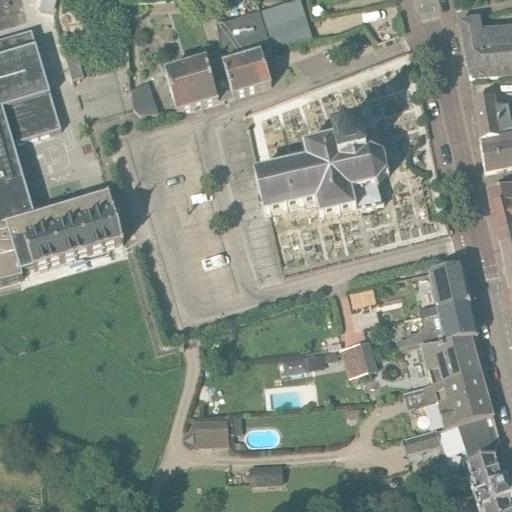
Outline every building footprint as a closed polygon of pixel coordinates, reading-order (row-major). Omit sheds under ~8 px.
[(272,89),(261,56),(260,56),(256,44),(267,40),(260,17),(246,22),(253,43),(250,44),(248,37),(246,34),(244,31),(240,30),(237,30),(233,31),(230,33),(229,36),(228,40),(228,43),(233,60),(238,59),(239,63),(224,68),(222,63),(233,101),(237,100),(272,89)] [(496,80),(511,78),(511,31),(480,35),(477,20),(458,25),(466,60),(499,57),(502,79),(479,81),(496,80)] [(17,38),(5,42),(0,43),(0,230),(34,220),(16,158),(12,147),(60,133),(50,99),(52,98),(39,56),(37,48),(36,48),(31,34),(17,38)] [(85,79),(78,56),(66,59),(73,83),(85,79)] [(470,81),(479,81),(502,79),(499,57),(466,60),(470,81)] [(166,75),(178,117),(233,101),(222,63),(207,67),(206,63),(166,75)] [(154,86),(135,87),(137,117),(156,116),(154,86)] [(511,137),(511,105),(496,108),(495,99),(474,102),(480,144),(511,137)] [(307,165),(258,176),(256,176),(265,219),(317,207),(320,222),(384,208),(379,191),(378,187),(387,176),(383,159),(376,156),(371,157),(365,130),(334,137),(335,142),(303,148),(307,165)] [(511,137),(480,144),(485,176),(511,170),(511,137)] [(511,226),(511,189),(488,193),(490,209),(497,234),(511,226)] [(22,277),(121,247),(124,248),(124,247),(125,246),(123,245),(109,197),(34,220),(0,230),(0,287),(23,281),(22,277)] [(511,226),(497,234),(510,294),(511,293),(511,226)] [(430,277),(435,303),(438,318),(472,309),(463,270),(430,277)] [(373,292),(361,295),(364,310),(376,308),(373,292)] [(438,318),(422,321),(420,322),(422,329),(416,337),(405,339),(406,342),(400,344),(400,346),(402,354),(420,349),(439,348),(472,342),(478,340),(472,309),(438,318)] [(472,342),(439,348),(420,349),(432,391),(434,390),(482,377),(472,342)] [(340,343),(326,345),(327,354),(341,351),(340,343)] [(374,345),(344,349),(348,380),(377,376),(374,345)] [(323,366),(322,358),(306,361),(309,374),(324,372),(323,366)] [(493,419),(482,377),(434,390),(446,432),(457,429),(493,419)] [(231,419),(231,435),(242,435),(241,419),(231,419)] [(475,499),(508,488),(507,484),(503,485),(494,457),(498,448),(501,447),(493,419),(457,429),(470,467),(467,467),(477,495),(474,496),(475,499)] [(196,423),(196,450),(230,449),(229,421),(196,423)] [(400,443),(405,459),(441,448),(436,432),(400,443)] [(283,489),(281,469),(248,471),(249,490),(283,489)] [(511,503),(511,498),(511,495),(508,488),(475,499),(477,506),(478,511),(511,511),(510,504),(511,503)] [(395,496),(399,509),(422,502),(418,489),(395,496)]
